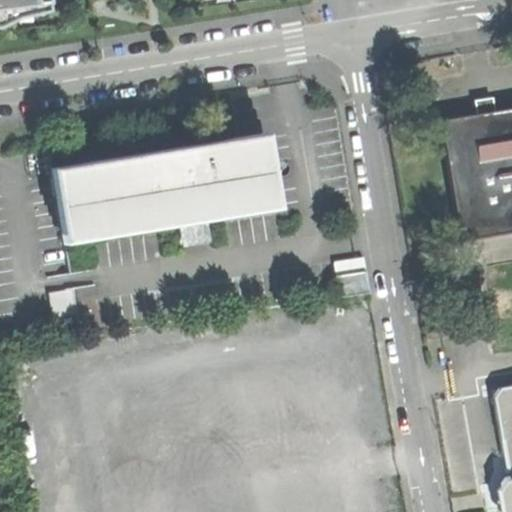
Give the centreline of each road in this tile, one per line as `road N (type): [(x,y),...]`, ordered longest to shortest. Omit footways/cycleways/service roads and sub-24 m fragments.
road 1 (unclassified): [(354,34),(433,511)]
road 2 (unclassified): [(354,34),(0,90)]
